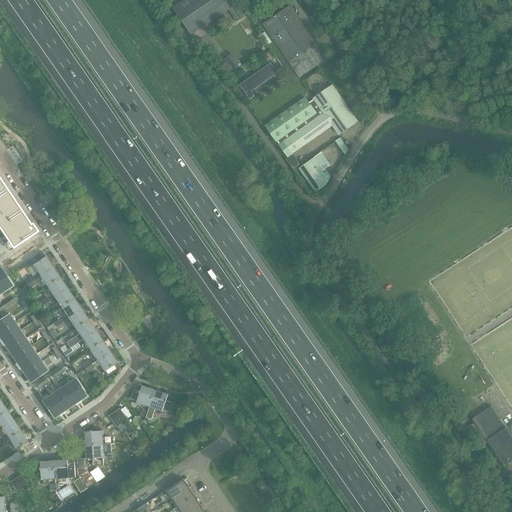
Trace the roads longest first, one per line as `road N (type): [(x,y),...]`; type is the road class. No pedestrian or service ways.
road 1 (motorway): [(418,511),(59,0)]
road 2 (motorway): [(21,0),(378,511)]
road 3 (residential): [(139,358),(0,157)]
road 4 (unknown): [(511,41),(367,51),(329,0)]
road 5 (residential): [(50,442),(106,403),(139,358)]
road 6 (residential): [(232,427),(198,379),(139,358)]
